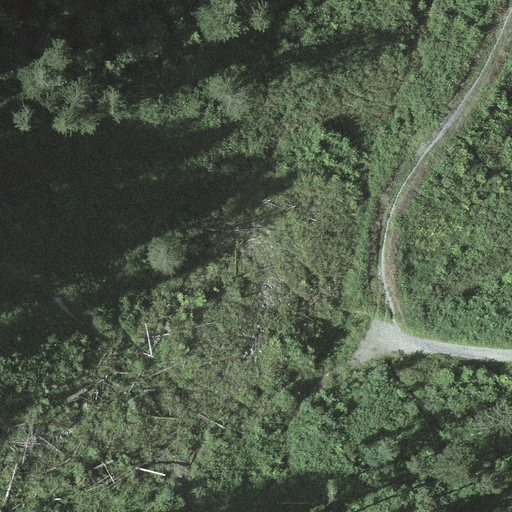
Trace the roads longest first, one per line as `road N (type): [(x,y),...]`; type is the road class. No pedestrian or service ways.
road 1 (track): [(511,0),(425,127),(371,247),(375,293),(392,333),(429,350),(511,349)]
road 2 (track): [(392,333),(317,383),(256,399),(211,398),(0,256)]
road 3 (track): [(386,325),(511,258)]
